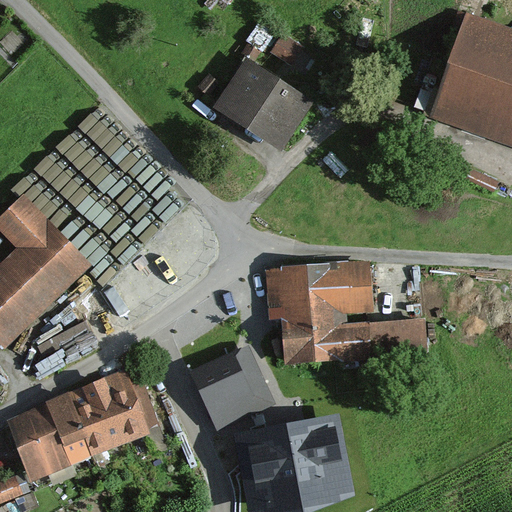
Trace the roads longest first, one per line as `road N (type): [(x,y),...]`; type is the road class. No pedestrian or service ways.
road 1 (residential): [(12,0),(252,254)]
road 2 (residential): [(252,254),(511,260)]
road 3 (residential): [(221,511),(220,478),(147,333)]
road 4 (residential): [(0,415),(147,333)]
road 5 (residential): [(147,333),(252,254)]
